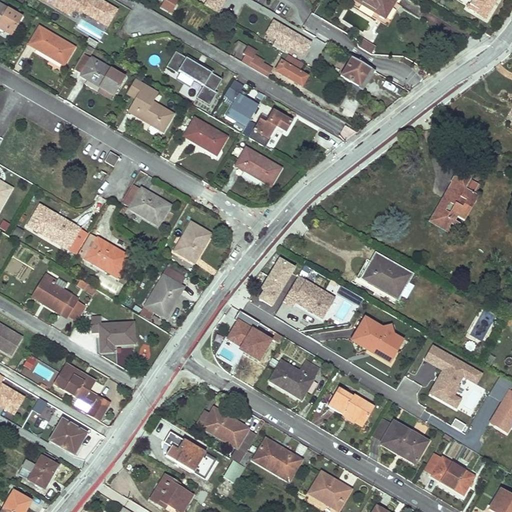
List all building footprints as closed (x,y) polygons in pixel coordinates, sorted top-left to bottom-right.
[(38,0),(52,8),(50,4),(51,2),(48,0),(38,0)] [(71,11),(79,16),(80,14),(105,28),(115,11),(95,0),(48,0),(51,2),(50,4),(52,8),(67,17),(71,11)] [(176,0),(166,0),(161,10),(171,15),(179,2),(176,0)] [(193,0),(217,14),(224,0),(193,0)] [(359,0),(357,3),(382,19),(393,0),(359,0)] [(465,0),(471,3),(467,9),(485,19),(496,0),(465,0)] [(0,6),(0,30),(10,36),(20,18),(0,6)] [(309,44),(272,22),(264,35),(274,41),(271,47),(285,56),(289,49),(301,57),(309,44)] [(38,28),(28,46),(63,66),(73,49),(38,28)] [(370,46),(361,41),(357,48),(365,53),(370,46)] [(370,46),(365,53),(370,56),(374,48),(370,46)] [(221,78),(211,72),(212,70),(201,63),(200,66),(195,63),(196,61),(186,55),(184,57),(174,51),(165,66),(176,72),(177,70),(202,85),(195,97),(208,105),(216,92),(213,90),(221,78)] [(244,61),(242,65),(267,80),(272,71),(261,65),(263,62),(243,51),(239,59),(244,61)] [(73,70),(81,74),(79,77),(100,89),(111,95),(112,96),(123,78),(90,59),(90,60),(82,56),(73,70)] [(302,66),(301,65),(286,56),(282,64),(280,63),(275,72),(301,86),(306,77),(298,73),(302,66)] [(349,58),(338,77),(358,89),(365,79),(367,80),(372,71),(349,58)] [(358,89),(357,89),(360,91),(367,80),(365,79),(358,89)] [(133,81),(127,90),(136,96),(134,100),(126,113),(161,133),(172,116),(151,104),(156,95),(133,81)] [(100,89),(97,93),(108,99),(111,95),(100,89)] [(127,90),(125,95),(134,100),(136,96),(127,90)] [(238,95),(231,91),(227,97),(234,101),(238,95)] [(226,96),(217,112),(244,128),(257,106),(238,95),(234,101),(227,97),(226,96)] [(257,121),(247,139),(263,148),(268,139),(275,127),(281,131),(284,133),(290,124),(271,112),(266,120),(264,124),(257,121)] [(194,119),(183,137),(215,156),(226,138),(194,119)] [(275,127),(268,139),(271,141),(276,133),(279,134),(281,131),(275,127)] [(244,149),(234,167),(268,187),(279,169),(244,149)] [(108,154),(103,163),(112,168),(117,159),(108,154)] [(441,200),(435,211),(438,213),(432,224),(444,230),(450,220),(454,222),(457,217),(465,221),(477,198),(474,196),(479,186),(470,180),(471,178),(458,170),(450,183),(454,186),(444,202),(441,200)] [(0,183),(0,207),(10,190),(0,183)] [(450,183),(441,200),(444,202),(454,186),(450,183)] [(131,188),(122,204),(129,208),(127,210),(157,227),(169,207),(140,190),(138,193),(131,188)] [(38,206),(26,227),(65,251),(78,230),(38,206)] [(435,211),(429,222),(432,224),(438,213),(435,211)] [(450,220),(444,230),(451,235),(458,224),(454,222),(450,220)] [(189,224),(172,252),(192,264),(209,236),(189,224)] [(78,230),(65,251),(74,256),(87,235),(78,230)] [(90,236),(77,256),(84,260),(96,240),(90,236)] [(96,240),(84,260),(115,279),(127,258),(96,240)] [(375,256),(360,280),(396,300),(400,293),(407,281),(410,276),(375,256)] [(295,267),(279,259),(260,290),(264,293),(259,299),(273,307),(295,267)] [(162,277),(138,315),(147,320),(152,313),(163,320),(182,290),(179,287),(183,279),(165,267),(160,275),(162,277)] [(58,279),(55,284),(43,276),(32,294),(46,302),(44,307),(66,320),(67,318),(76,303),(77,301),(62,292),(66,285),(58,279)] [(333,296),(299,276),(283,302),(292,308),(294,304),(321,319),(333,296)] [(79,281),(75,287),(84,291),(87,286),(79,281)] [(407,281),(400,293),(406,297),(414,285),(407,281)] [(32,294),(30,298),(44,307),(46,302),(32,294)] [(76,323),(85,308),(76,303),(67,318),(76,323)] [(98,334),(99,354),(111,353),(110,347),(133,345),(131,325),(99,327),(98,319),(90,320),(91,334),(98,334)] [(363,322),(351,343),(367,352),(369,349),(386,359),(390,352),(393,354),(399,343),(394,339),(389,328),(380,332),(363,322)] [(238,323),(227,340),(243,350),(241,353),(257,362),(269,342),(238,323)] [(0,350),(11,357),(21,340),(0,326),(0,350)] [(283,339),(275,334),(271,341),(279,345),(283,339)] [(486,373),(431,342),(420,362),(439,373),(428,393),(455,408),(459,400),(453,397),(463,380),(478,388),(486,373)] [(369,349),(367,352),(387,364),(393,354),(390,352),(386,359),(369,349)] [(31,369),(37,359),(27,354),(22,364),(31,369)] [(280,362),(269,381),(296,399),(300,394),(303,396),(318,369),(304,361),(297,372),(280,362)] [(52,386),(89,408),(85,415),(97,422),(107,405),(96,398),(94,401),(86,396),(88,393),(91,389),(76,380),(80,375),(64,365),(52,386)] [(91,389),(94,383),(80,375),(76,380),(91,389)] [(0,408),(11,416),(21,398),(0,385),(0,381),(2,378),(0,377),(0,408)] [(511,390),(509,389),(489,422),(507,433),(511,424),(511,390)] [(337,391),(328,407),(342,416),(344,413),(364,425),(373,408),(353,396),(351,399),(337,391)] [(32,409),(41,414),(48,402),(39,397),(32,409)] [(208,416),(201,429),(235,449),(236,448),(246,430),(247,429),(213,409),(208,416)] [(203,413),(196,425),(201,429),(208,416),(203,413)] [(344,413),(342,416),(362,428),(364,425),(344,413)] [(381,418),(370,437),(380,443),(392,425),(381,418)] [(452,425),(462,430),(465,424),(456,418),(452,425)] [(60,420),(47,440),(71,455),(77,445),(74,443),(81,432),(60,420)] [(380,443),(379,445),(396,455),(399,451),(416,460),(427,443),(393,423),(392,425),(380,443)] [(256,436),(246,430),(236,448),(245,453),(256,436)] [(450,439),(444,435),(440,441),(447,445),(450,439)] [(265,441),(252,461),(287,482),(300,461),(265,441)] [(183,442),(177,451),(180,453),(175,463),(198,476),(202,469),(197,466),(204,455),(183,442)] [(241,460),(244,455),(238,451),(235,457),(241,460)] [(399,451),(396,455),(413,465),(416,460),(399,451)] [(441,460),(432,455),(422,472),(431,477),(441,460)] [(25,461),(20,470),(28,474),(25,480),(43,490),(56,468),(40,458),(34,466),(25,461)] [(442,459),(441,460),(431,477),(430,477),(462,496),(473,478),(442,459)] [(232,462),(224,477),(235,484),(244,469),(232,462)] [(321,474),(308,495),(337,511),(349,491),(342,487),(340,489),(334,486),(335,483),(321,474)] [(165,477),(150,501),(160,507),(162,504),(166,506),(176,511),(181,511),(191,497),(176,487),(172,485),(174,483),(165,477)] [(511,511),(511,499),(498,491),(488,509),(492,511),(511,511)] [(23,511),(24,510),(20,508),(24,501),(11,493),(0,511),(23,511)]
